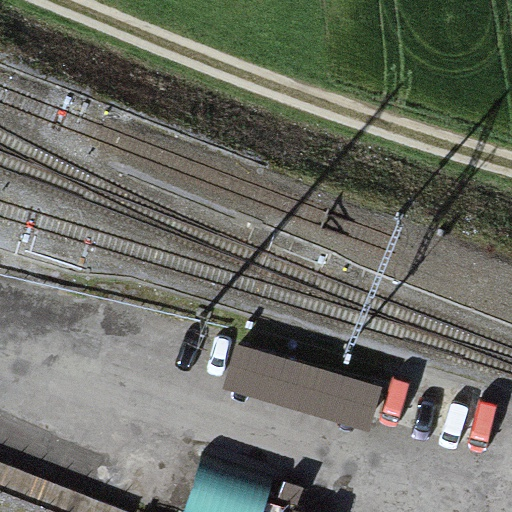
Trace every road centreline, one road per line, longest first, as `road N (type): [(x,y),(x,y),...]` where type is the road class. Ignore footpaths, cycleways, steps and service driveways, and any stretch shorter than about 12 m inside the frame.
road 1 (unknown): [(0,329),(495,511)]
road 2 (unclassified): [(67,0),(511,168)]
